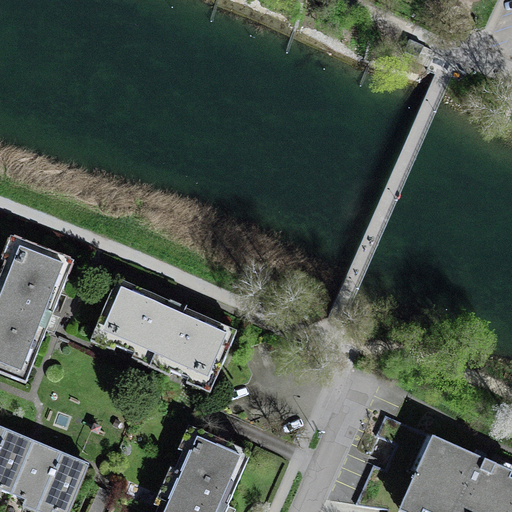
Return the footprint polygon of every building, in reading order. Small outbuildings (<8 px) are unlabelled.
[(81,271),(16,246),(0,286),(0,380),(34,394),(81,271)] [(247,339),(127,287),(97,356),(217,408),(247,339)] [(0,462),(11,438),(0,433),(0,462)] [(510,511),(511,508),(511,468),(432,433),(397,511),(510,511)] [(237,511),(259,460),(203,436),(170,511),(237,511)] [(43,451),(11,438),(0,462),(0,501),(2,502),(6,493),(23,500),(43,451)] [(51,511),(72,462),(43,451),(23,500),(36,505),(32,511),(51,511)] [(81,511),(98,473),(72,462),(51,511),(81,511)]
